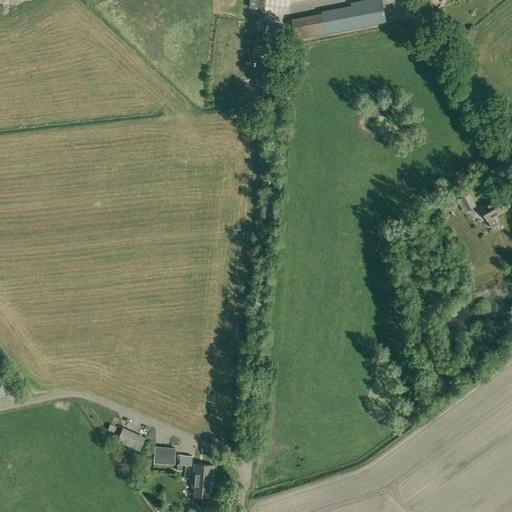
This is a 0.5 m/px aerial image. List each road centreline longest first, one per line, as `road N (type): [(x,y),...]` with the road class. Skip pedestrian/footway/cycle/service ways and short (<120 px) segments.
road 1 (unknown): [(243,461),(102,393),(18,396)]
road 2 (tertiary): [(511,137),(405,0)]
